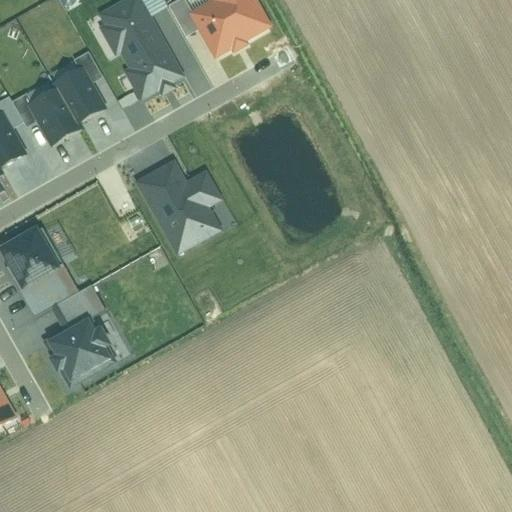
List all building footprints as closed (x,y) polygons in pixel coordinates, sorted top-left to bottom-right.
[(184,80),(139,0),(130,0),(99,18),(105,29),(101,32),(116,59),(120,56),(145,101),(184,80)] [(270,29),(254,0),(208,0),(211,4),(190,16),(215,60),(270,29)] [(106,112),(84,71),(55,87),(58,92),(28,109),(51,149),(80,133),(77,128),(106,112)] [(0,172),(25,159),(2,118),(0,119),(0,172)] [(182,162),(137,187),(177,260),(222,235),(209,211),(222,204),(205,174),(192,181),(182,162)] [(61,274),(37,233),(1,253),(24,295),(61,274)] [(89,325),(49,348),(73,388),(113,365),(89,325)] [(0,430),(18,420),(0,390),(0,430)]
